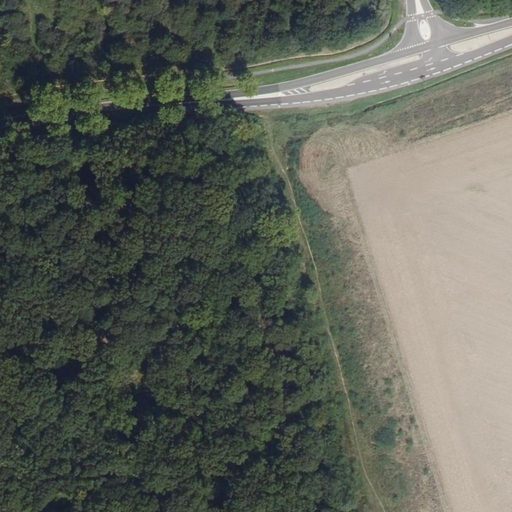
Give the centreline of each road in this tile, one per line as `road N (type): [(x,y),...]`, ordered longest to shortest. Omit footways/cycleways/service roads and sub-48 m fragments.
road 1 (track): [(368,511),(249,97)]
road 2 (primary): [(0,129),(249,97)]
road 3 (primary): [(249,97),(345,91),(438,67)]
road 4 (primary): [(419,48),(249,97)]
